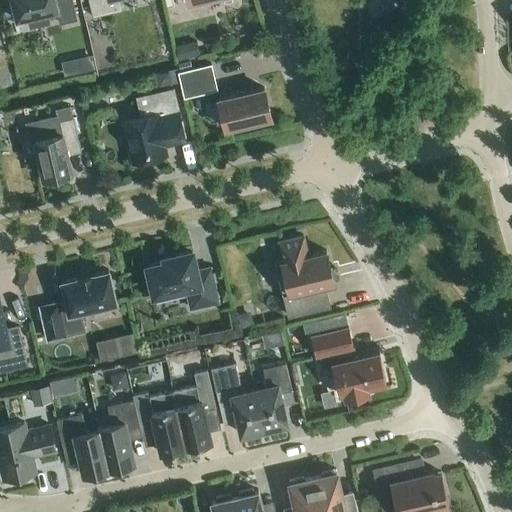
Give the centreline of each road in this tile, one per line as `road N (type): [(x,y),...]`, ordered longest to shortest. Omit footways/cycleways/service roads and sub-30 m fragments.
road 1 (residential): [(75,502),(399,427),(441,409)]
road 2 (residential): [(0,243),(329,167)]
road 3 (residential): [(441,409),(395,294),(329,167)]
road 4 (residential): [(329,167),(275,0)]
road 5 (residential): [(492,131),(346,161)]
road 6 (residential): [(502,511),(492,483),(441,409)]
